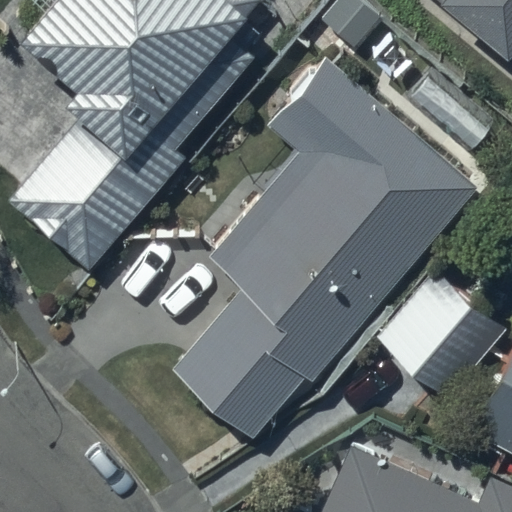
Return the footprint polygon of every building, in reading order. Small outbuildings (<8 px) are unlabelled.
[(6,200),(90,269),(189,150),(178,141),(246,59),(226,42),(260,1),(258,0),(56,0),(22,42),(78,89),(66,104),(77,114),(6,200)] [(511,0),(441,0),(511,57),(511,0)] [(480,186),(327,56),(267,126),(298,152),(208,257),(242,286),(172,368),(251,435),(303,374),(312,382),(480,186)] [(446,395),(504,327),(434,268),(376,336),(446,395)] [(511,455),(511,347),(468,433),(511,455)] [(481,502),(353,445),(323,511),(511,511),(511,486),(492,478),(481,502)]
